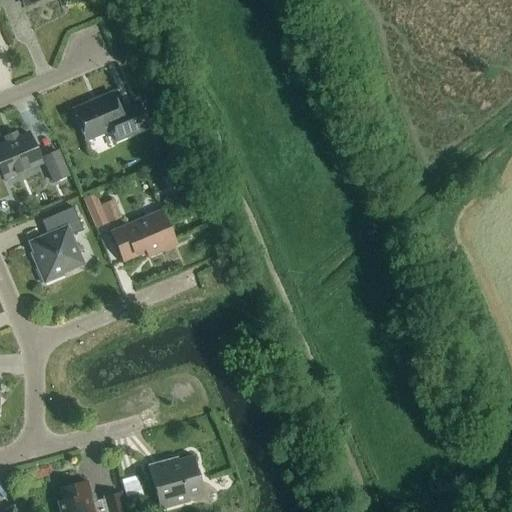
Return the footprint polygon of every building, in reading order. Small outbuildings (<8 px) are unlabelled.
[(115,143),(148,129),(137,103),(119,111),(112,96),(72,113),(85,142),(110,131),(115,143)] [(0,171),(4,180),(41,165),(28,135),(0,146),(0,171)] [(68,176),(57,150),(41,157),(52,184),(68,176)] [(94,194),(82,199),(95,228),(120,217),(112,200),(99,206),(94,194)] [(70,237),(82,232),(72,209),(41,222),(47,237),(29,244),(39,269),(37,269),(44,285),(63,277),(62,275),(82,266),(70,237)] [(148,259),(175,247),(161,212),(110,234),(123,264),(146,254),(148,259)] [(196,494),(200,487),(192,458),(163,466),(162,463),(147,466),(152,485),(159,511),(189,503),(187,497),(196,494)] [(139,475),(123,479),(128,496),(143,492),(139,475)] [(124,511),(120,494),(103,499),(103,500),(92,504),(86,483),(58,490),(61,502),(57,504),(59,511),(124,511)]
